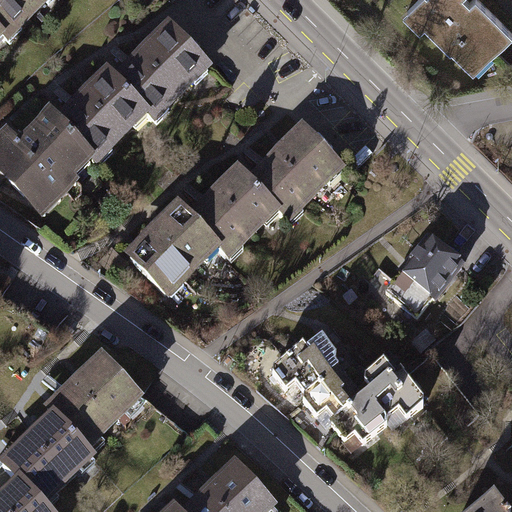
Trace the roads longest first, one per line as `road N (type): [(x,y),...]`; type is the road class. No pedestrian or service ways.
road 1 (residential): [(0,238),(190,375),(343,511)]
road 2 (secondary): [(511,221),(289,0)]
